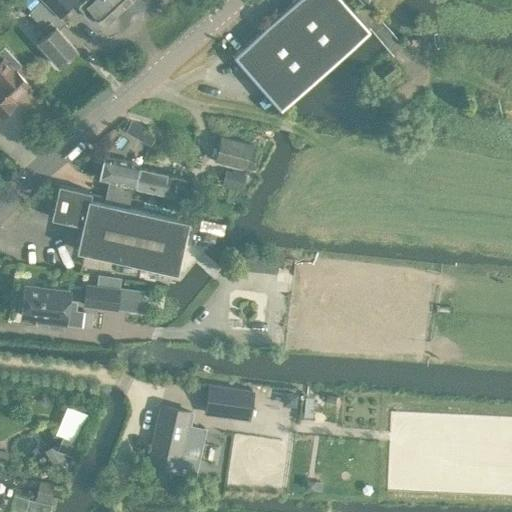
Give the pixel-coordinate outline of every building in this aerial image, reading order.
[(31,10),(28,12),(29,13),(33,17),(40,24),(44,29),(40,32),(44,36),(37,42),(57,65),(76,50),(56,26),(61,21),(62,20),(41,0),(40,0),(39,1),(31,10)] [(42,0),(58,16),(73,0),(79,7),(88,18),(94,13),(104,25),(121,11),(111,0),(42,0)] [(111,0),(121,11),(133,0),(111,0)] [(279,107),(369,29),(344,0),(292,0),(232,53),(279,107)] [(0,116),(16,101),(13,98),(28,84),(15,70),(20,65),(2,46),(0,47),(0,116)] [(391,62),(379,70),(387,80),(398,71),(391,62)] [(128,130),(127,132),(150,145),(156,133),(154,133),(154,132),(139,124),(134,121),(132,123),(128,130)] [(220,135),(213,158),(246,168),(253,144),(220,135)] [(102,161),(99,178),(108,180),(106,190),(104,200),(128,205),(130,196),(132,185),(136,166),(137,163),(107,156),(104,155),(102,161)] [(136,166),(132,185),(190,197),(194,178),(136,166)] [(127,206),(128,205),(104,200),(104,201),(88,198),(90,190),(58,183),(51,216),(82,222),(77,248),(176,269),(187,219),(127,206)] [(194,214),(224,219),(227,201),(197,196),(194,214)] [(204,229),(202,239),(214,241),(216,232),(222,233),(224,223),(201,218),(199,228),(204,229)] [(236,268),(243,269),(275,272),(277,255),(244,252),(244,255),(238,254),(236,268)] [(87,283),(84,303),(95,305),(116,307),(118,308),(120,287),(121,283),(122,278),(103,275),(102,283),(101,285),(87,283)] [(65,323),(69,289),(25,283),(21,314),(38,316),(38,320),(65,323)] [(249,415),(252,390),(209,384),(205,408),(249,415)] [(67,405),(55,432),(75,441),(87,414),(67,405)] [(177,469),(190,411),(161,405),(158,418),(160,419),(154,450),(151,449),(148,462),(177,469)] [(8,450),(0,448),(0,462),(5,464),(8,450)]
